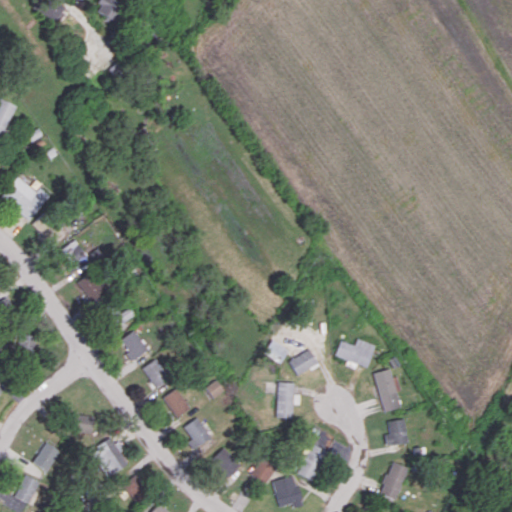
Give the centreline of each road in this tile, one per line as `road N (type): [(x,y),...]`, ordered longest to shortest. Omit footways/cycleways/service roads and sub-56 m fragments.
road 1 (residential): [(0,238),(180,472),(228,511)]
road 2 (residential): [(92,357),(24,414),(0,458)]
